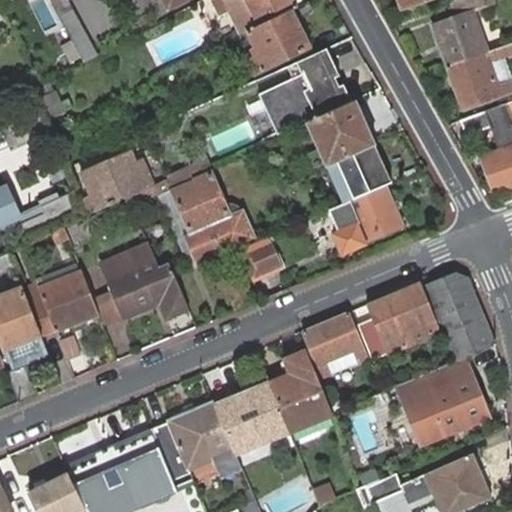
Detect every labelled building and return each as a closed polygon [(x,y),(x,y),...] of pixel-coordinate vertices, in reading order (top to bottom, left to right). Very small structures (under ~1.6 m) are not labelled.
[(69,0),(59,0),(54,3),(86,60),(99,53),(69,0)] [(189,0),(154,0),(164,14),(189,0)] [(237,0),(246,20),(252,22),(257,19),(248,0),(237,0)] [(254,26),(293,7),(298,5),(295,0),(248,0),(257,19),(252,22),(254,26)] [(432,25),(448,66),(511,42),(511,30),(485,40),(474,10),(484,6),(482,0),(452,0),(451,0),(456,16),(432,25)] [(254,26),(248,29),(254,44),(251,46),(254,55),(247,58),(254,71),(310,44),(293,7),(254,26)] [(511,42),(448,66),(462,107),(511,88),(511,78),(503,56),(511,52),(511,42)] [(259,91),(278,132),(308,119),(340,106),(353,100),(345,83),(340,85),(336,76),(340,74),(326,46),(296,59),(303,71),(293,75),(259,91)] [(296,59),(287,63),(293,75),(303,71),(296,59)] [(308,119),(328,162),(375,141),(355,99),(353,100),(340,106),(308,119)] [(511,115),(507,102),(461,119),(468,137),(493,128),(501,148),(483,154),(494,189),(511,183),(511,115)] [(0,128),(0,149),(37,135),(29,116),(0,128)] [(346,201),(388,183),(393,181),(375,141),(328,162),(346,201)] [(82,168),(99,206),(124,194),(146,184),(128,147),(82,168)] [(188,166),(167,175),(170,184),(192,174),(190,170),(210,162),(208,157),(188,166)] [(170,184),(171,185),(174,184),(192,225),(189,226),(192,233),(190,234),(196,247),(193,249),(197,259),(257,232),(246,208),(236,212),(216,168),(213,169),(210,162),(190,170),(192,174),(170,184)] [(146,184),(124,194),(129,203),(171,185),(170,184),(167,175),(146,184)] [(346,201),(331,208),(339,228),(334,230),(343,250),(365,241),(364,240),(405,222),(388,183),(346,201)] [(17,220),(4,185),(0,185),(0,207),(7,224),(17,220)] [(63,225),(69,223),(63,206),(30,220),(37,237),(63,225)] [(81,220),(69,223),(63,225),(75,253),(92,247),(81,220)] [(273,233),(272,233),(269,235),(283,265),(252,278),(254,282),(288,268),(273,233)] [(283,265),(269,235),(256,240),(239,248),(252,276),(252,278),(283,265)] [(101,261),(108,277),(124,317),(155,305),(152,298),(157,296),(160,302),(166,316),(189,309),(169,260),(159,263),(157,256),(152,245),(150,241),(101,261)] [(0,264),(12,259),(8,250),(0,253),(0,264)] [(41,276),(36,277),(44,298),(56,329),(99,313),(88,286),(82,270),(44,284),(41,276)] [(454,359),(464,355),(495,341),(467,276),(457,272),(422,285),(441,328),(454,359)] [(226,281),(237,307),(254,300),(242,274),(226,281)] [(108,277),(88,286),(99,313),(104,325),(124,317),(108,277)] [(420,281),(367,303),(372,317),(387,351),(441,328),(422,285),(421,284),(420,281)] [(42,335),(30,304),(22,284),(0,292),(0,297),(3,306),(0,307),(0,338),(4,349),(42,335)] [(152,298),(155,305),(160,302),(157,296),(152,298)] [(56,329),(44,298),(30,304),(42,335),(56,329)] [(348,311),(305,329),(324,373),(367,355),(348,311)] [(372,317),(357,324),(373,357),(387,351),(372,317)] [(66,357),(81,352),(74,333),(59,339),(66,357)] [(270,381),(291,427),(334,409),(307,347),(286,355),(293,371),(270,381)] [(454,359),(400,381),(426,441),(490,413),(464,355),(454,359)] [(18,399),(34,392),(24,368),(9,374),(18,399)] [(215,402),(234,445),(237,450),(291,427),(270,381),(270,380),(215,402)] [(168,418),(154,424),(151,425),(173,476),(190,469),(188,465),(234,445),(215,402),(213,396),(168,416),(168,418)] [(151,425),(66,464),(86,503),(91,511),(122,511),(178,488),(173,476),(151,425)] [(365,481),(355,485),(363,503),(373,499),(378,511),(411,511),(410,507),(431,497),(437,511),(450,511),(492,495),(471,450),(410,478),(398,483),(393,471),(388,474),(387,472),(374,478),(365,481)] [(68,511),(86,503),(68,470),(31,488),(41,511),(68,511)] [(330,476),(315,483),(321,499),(337,492),(330,476)] [(0,511),(15,511),(0,481),(0,511)] [(321,511),(318,503),(310,511),(321,511)]
